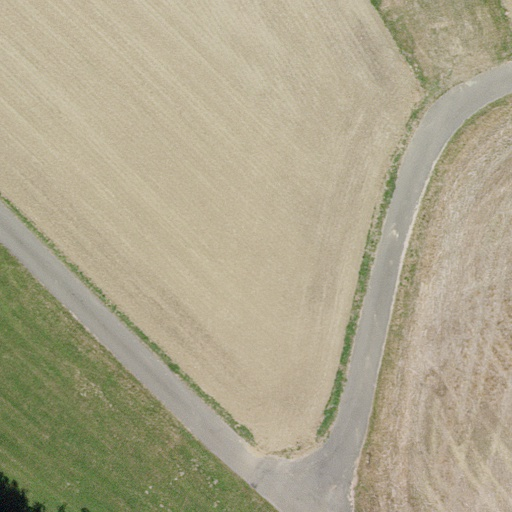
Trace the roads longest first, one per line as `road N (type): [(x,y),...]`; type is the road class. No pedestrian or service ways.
road 1 (track): [(309,511),(336,469),(414,173),(455,102),(511,68)]
road 2 (track): [(0,227),(296,511)]
